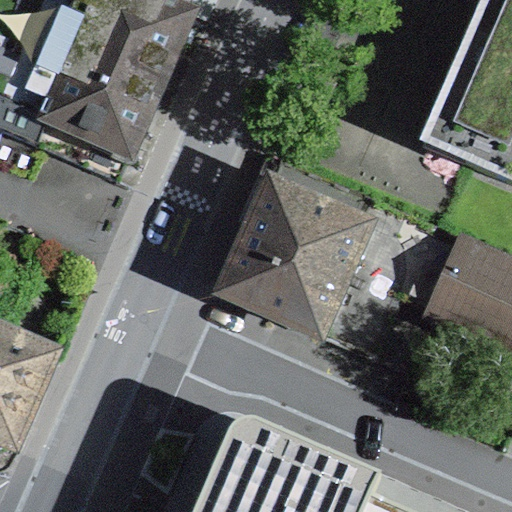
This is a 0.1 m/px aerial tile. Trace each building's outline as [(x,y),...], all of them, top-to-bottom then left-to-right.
[(0,0),(0,134),(119,185),(125,169),(134,172),(201,17),(191,13),(196,0),(0,0)] [(511,0),(486,0),(418,153),(511,192),(511,0)] [(458,244),(276,160),(211,305),(325,354),(331,341),(378,361),(405,298),(429,310),(426,316),(511,352),(511,261),(460,238),(458,244)] [(1,254),(0,255),(0,301),(24,276),(1,254)] [(0,454),(19,463),(65,356),(0,326),(0,454)] [(413,511),(386,500),(394,483),(261,424),(247,422),(235,424),(227,430),(219,441),(189,511),(413,511)]
